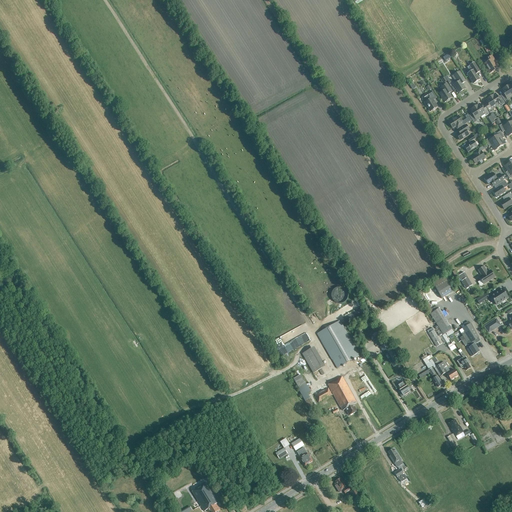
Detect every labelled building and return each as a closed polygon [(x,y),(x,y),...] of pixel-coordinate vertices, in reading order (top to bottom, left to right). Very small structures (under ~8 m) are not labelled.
[(488,71),(490,74),(496,69),(497,70),(495,68),(498,66),(491,56),(488,58),(489,61),(484,64),(486,68),(486,69),(488,72),(488,71)] [(468,73),(467,74),(467,75),(468,76),(472,81),(472,83),(473,83),(473,84),(475,83),(477,83),(478,81),(480,80),(476,74),(480,72),(474,63),(469,65),(470,66),(467,67),(469,71),(468,73)] [(458,82),(453,85),(459,93),(465,89),(461,82),(465,80),(459,72),(453,76),(458,82)] [(443,100),(445,102),(447,101),(447,102),(450,100),(450,99),(452,98),(449,94),(449,93),(452,92),(447,84),(441,88),(443,92),(439,94),(441,97),(441,98),(443,101),(443,100)] [(504,95),(502,97),(506,103),(509,101),(508,99),(511,97),(506,87),(501,90),(504,95)] [(436,98),(432,92),(423,98),(425,102),(425,103),(425,104),(427,107),(430,112),(433,110),(433,111),(435,109),(437,107),(432,100),(436,98)] [(495,94),(490,97),(496,107),(501,104),(502,106),(505,104),(501,97),(498,99),(495,94)] [(490,97),(485,100),(488,105),(486,107),(490,113),(493,111),(492,109),(496,107),(490,97)] [(479,104),(474,107),(480,117),(485,114),(486,116),(489,114),(485,107),(482,109),(479,104)] [(480,117),(474,107),(469,111),(473,115),(470,117),(474,123),(477,121),(476,119),(480,117)] [(449,122),(453,129),(456,127),(458,129),(467,123),(466,120),(462,122),(458,116),(449,122)] [(504,117),(496,123),(498,126),(506,120),(504,117)] [(499,126),(503,132),(505,131),(508,136),(511,133),(511,131),(508,124),(503,126),(503,124),(499,126)] [(459,139),(460,141),(469,135),(466,132),(469,130),(466,125),(457,130),(459,133),(456,135),(457,136),(457,137),(458,139),(459,139)] [(500,147),(505,144),(502,139),(504,137),(500,131),(497,133),(498,135),(494,138),(500,147)] [(495,150),(500,147),(494,138),(489,141),(488,139),(485,141),(489,147),(492,145),(495,150)] [(473,141),(464,147),(468,152),(477,147),(473,141)] [(471,158),(475,164),(485,158),(481,152),(484,150),(484,149),(483,147),(473,153),(474,155),(471,158)] [(488,185),(494,181),(496,185),(505,179),(502,175),(496,178),(493,174),(485,179),(488,185)] [(497,189),(493,192),(496,198),(505,192),(503,189),(508,186),(504,180),(495,186),(497,189)] [(511,196),(509,193),(504,197),(506,200),(500,204),(504,210),(511,204),(511,203),(510,200),(511,199),(511,196)] [(478,270),(482,276),(479,277),(484,284),(495,277),(490,270),(487,273),(486,271),(484,267),(478,270)] [(466,289),(472,285),(468,277),(467,278),(464,272),(458,276),(458,277),(456,278),(458,281),(459,280),(460,281),(461,281),(466,289)] [(445,277),(433,284),(442,299),(453,292),(446,279),(445,277)] [(502,289),(491,296),(496,305),(508,297),(502,289)] [(479,304),(489,298),(486,293),(476,299),(479,304)] [(353,303),(340,309),(343,315),(356,308),(353,303)] [(472,305),(468,308),(474,320),(478,318),(472,305)] [(437,306),(428,311),(443,335),(452,329),(439,309),(437,306)] [(489,333),(500,326),(496,319),(485,327),(489,333)] [(360,356),(344,328),(340,321),(318,334),(338,369),(360,356)] [(467,349),(467,350),(471,357),(479,352),(475,346),(474,346),(472,343),(478,339),(478,338),(479,338),(470,324),(459,331),(463,336),(460,338),(465,346),(466,345),(468,349),(467,349)] [(429,334),(437,347),(442,344),(432,328),(427,331),(429,333),(429,334)] [(380,347),(393,367),(398,364),(399,363),(386,343),(384,345),(381,347),(380,347)] [(302,355),(314,374),(322,369),(311,350),(302,355)] [(463,369),(464,369),(466,372),(470,369),(468,366),(471,365),(467,360),(464,362),(462,358),(457,361),(458,364),(461,369),(462,370),(463,369)] [(451,381),(458,377),(454,371),(451,373),(447,368),(446,369),(442,364),(436,367),(442,376),(445,374),(449,379),(450,379),(451,381)] [(428,370),(419,376),(420,378),(429,372),(429,371),(428,370)] [(429,371),(429,372),(434,380),(435,381),(434,381),(437,387),(438,387),(439,387),(440,386),(441,386),(442,385),(437,378),(435,376),(436,375),(432,370),(429,371)] [(308,402),(313,399),(310,392),(311,391),(304,373),(297,376),(301,386),(308,402)] [(354,406),(356,404),(357,404),(343,378),(328,386),(331,391),(330,392),(328,389),(315,396),(319,403),(332,395),(331,393),(332,393),(338,404),(340,408),(341,408),(343,412),(346,410),(350,417),(357,412),(354,406)] [(410,392),(409,391),(410,391),(404,381),(396,386),(399,390),(398,391),(402,397),(401,398),(411,392),(410,392)] [(463,432),(459,425),(458,425),(454,420),(449,423),(452,429),(451,430),(455,436),(463,432)] [(286,439),(281,442),(284,448),(289,445),(286,439)] [(295,451),(304,446),(300,439),(291,444),(295,451)] [(453,441),(450,443),(456,453),(459,451),(453,441)] [(287,454),(284,448),(276,453),(279,459),(287,454)] [(305,466),(313,461),(307,453),(305,449),(298,454),(300,458),(305,466)] [(393,449),(388,452),(391,456),(390,456),(391,458),(395,465),(396,464),(398,467),(400,470),(395,473),(398,478),(398,477),(401,482),(407,478),(404,474),(402,470),(403,470),(400,465),(403,464),(401,461),(402,460),(397,453),(396,454),(393,449)] [(345,493),(346,493),(351,490),(349,486),(346,488),(341,478),(336,481),(338,484),(336,485),(340,492),(343,490),(345,493)] [(211,511),(217,511),(220,511),(216,505),(218,503),(205,483),(194,490),(195,490),(191,492),(204,511),(209,509),(211,511)] [(218,488),(222,495),(227,493),(222,486),(218,488)] [(355,489),(350,492),(355,499),(360,496),(355,489)]
